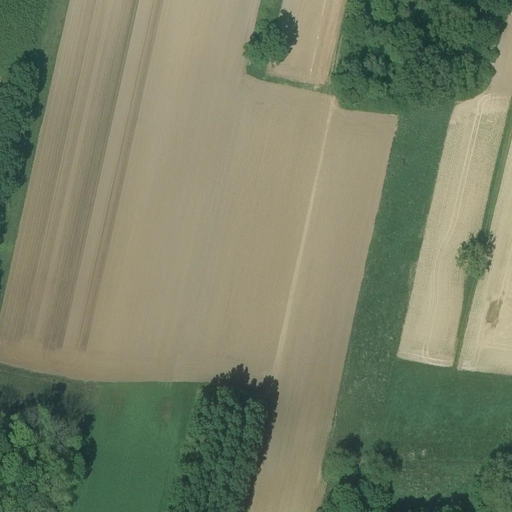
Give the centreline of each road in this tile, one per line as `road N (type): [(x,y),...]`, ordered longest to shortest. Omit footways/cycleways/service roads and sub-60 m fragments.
road 1 (track): [(511,128),(449,371)]
road 2 (track): [(354,0),(337,80),(318,86),(239,73)]
